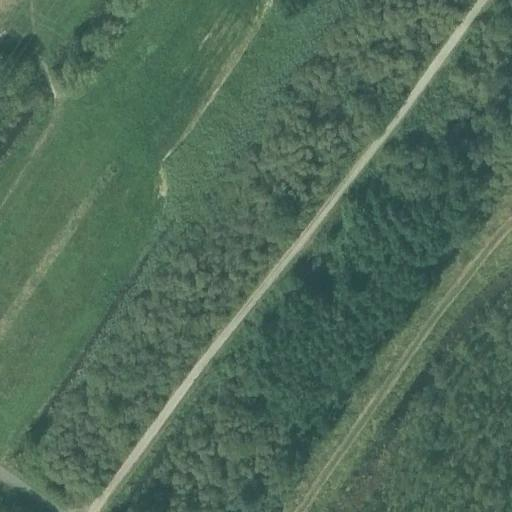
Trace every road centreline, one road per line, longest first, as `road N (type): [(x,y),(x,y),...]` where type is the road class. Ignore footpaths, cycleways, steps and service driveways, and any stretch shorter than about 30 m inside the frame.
road 1 (track): [(475,0),(88,511)]
road 2 (track): [(301,511),(511,219)]
